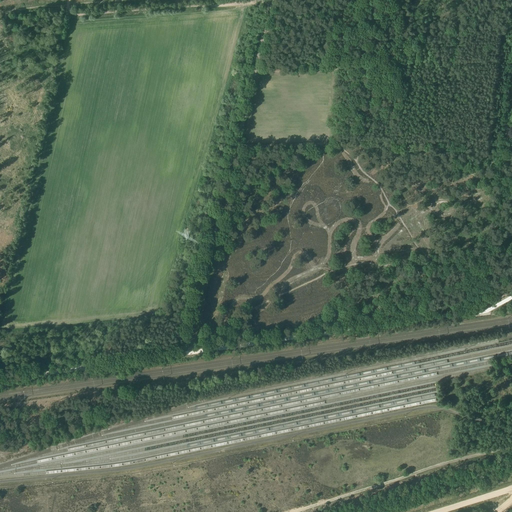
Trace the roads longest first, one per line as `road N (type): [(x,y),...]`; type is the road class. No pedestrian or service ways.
road 1 (unclassified): [(0,380),(184,353),(272,0)]
road 2 (unknown): [(511,77),(499,185),(446,151),(411,140),(338,145)]
road 3 (track): [(511,446),(409,471),(296,511)]
road 4 (track): [(258,1),(85,16),(71,13),(68,3)]
road 5 (track): [(187,344),(344,267)]
